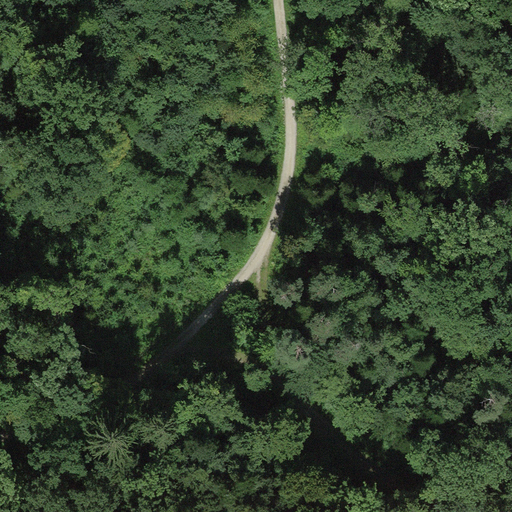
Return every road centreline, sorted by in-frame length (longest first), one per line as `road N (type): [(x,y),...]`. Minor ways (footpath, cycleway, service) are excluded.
road 1 (track): [(393,511),(216,345),(75,432),(0,442)]
road 2 (track): [(295,0),(293,245),(216,345)]
